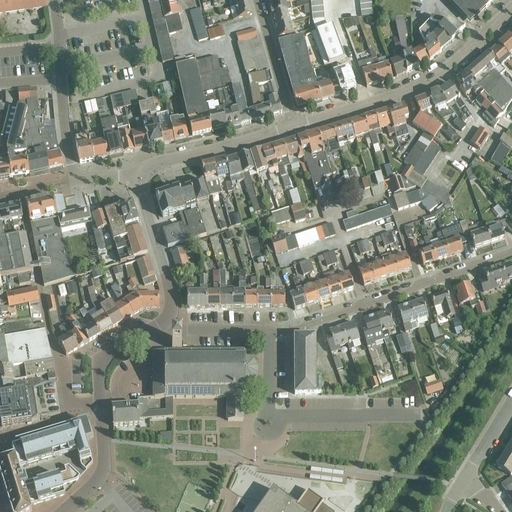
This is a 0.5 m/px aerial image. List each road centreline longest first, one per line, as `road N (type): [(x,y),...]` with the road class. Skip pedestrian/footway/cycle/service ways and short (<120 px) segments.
road 1 (residential): [(267,329),(511,253)]
road 2 (residential): [(291,125),(431,80),(511,9)]
road 3 (residential): [(100,403),(69,404),(18,191)]
road 4 (residential): [(136,173),(291,125)]
road 5 (residential): [(164,321),(169,286),(136,173)]
road 6 (residential): [(253,457),(268,418),(267,329)]
road 7 (residential): [(291,125),(256,0)]
road 8 (residential): [(63,511),(102,470),(100,403)]
